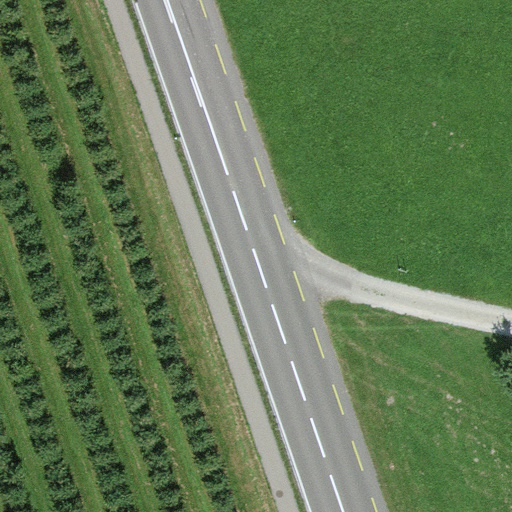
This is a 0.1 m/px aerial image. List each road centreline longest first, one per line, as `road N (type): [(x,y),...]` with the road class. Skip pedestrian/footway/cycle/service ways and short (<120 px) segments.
road 1 (secondary): [(167,0),(344,511)]
road 2 (track): [(261,269),(511,323)]
